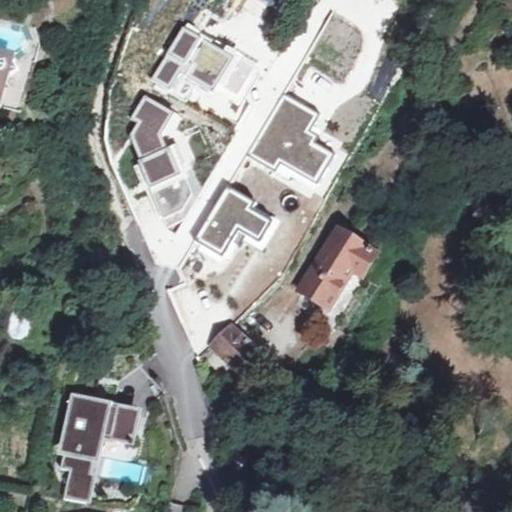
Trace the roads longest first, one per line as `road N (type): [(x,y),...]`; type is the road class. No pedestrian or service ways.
road 1 (unknown): [(420,104),(306,262),(258,376),(266,450)]
road 2 (residential): [(219,511),(199,399),(124,221)]
road 3 (track): [(135,0),(117,29),(96,113),(101,164),(124,221)]
